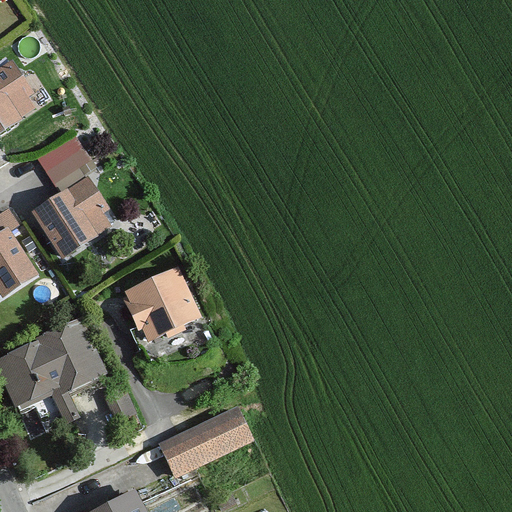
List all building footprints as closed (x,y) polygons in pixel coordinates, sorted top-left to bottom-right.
[(11,63),(0,70),(0,135),(41,107),(11,63)] [(91,180),(34,215),(60,258),(117,222),(91,180)] [(10,233),(0,239),(0,299),(37,276),(10,233)] [(176,271),(124,296),(148,345),(200,320),(176,271)] [(81,318),(0,355),(0,369),(21,414),(54,398),(67,427),(83,419),(70,392),(107,374),(81,318)] [(119,417),(138,410),(131,391),(112,398),(119,417)] [(235,405),(156,443),(173,479),(252,441),(235,405)] [(144,511),(135,493),(96,511),(144,511)]
